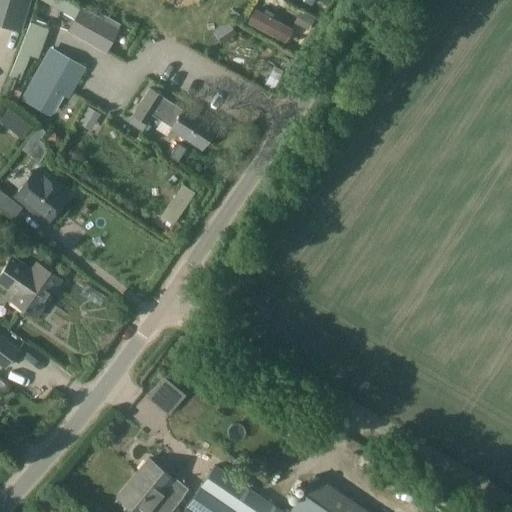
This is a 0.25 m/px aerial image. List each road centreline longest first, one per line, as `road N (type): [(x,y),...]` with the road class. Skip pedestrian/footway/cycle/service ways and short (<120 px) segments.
road 1 (unclassified): [(511,502),(166,300)]
road 2 (unclassified): [(166,300),(372,0)]
road 3 (unclassified): [(0,508),(166,300)]
